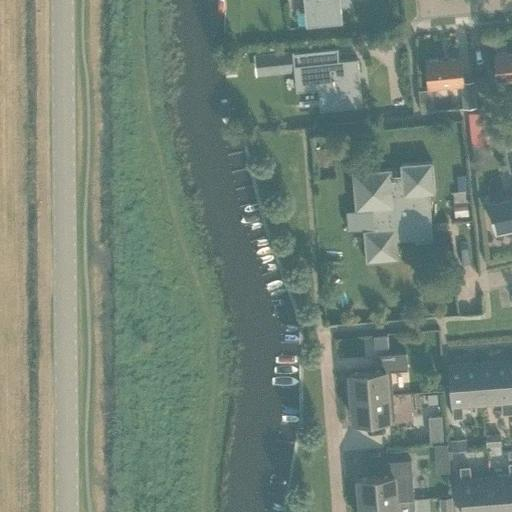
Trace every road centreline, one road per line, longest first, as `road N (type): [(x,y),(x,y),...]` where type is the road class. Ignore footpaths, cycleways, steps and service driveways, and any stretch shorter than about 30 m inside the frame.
road 1 (tertiary): [(69,511),(61,0)]
road 2 (residential): [(321,331),(334,511)]
